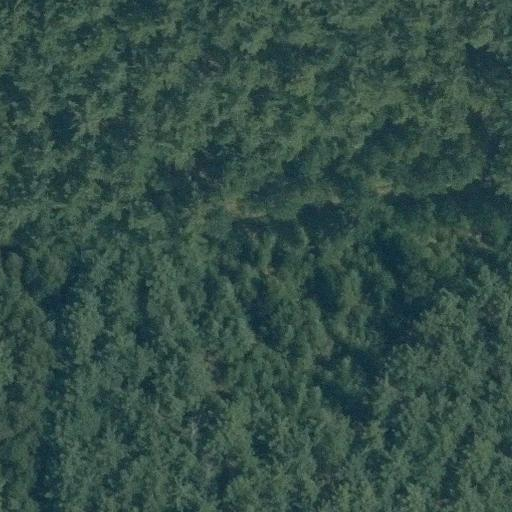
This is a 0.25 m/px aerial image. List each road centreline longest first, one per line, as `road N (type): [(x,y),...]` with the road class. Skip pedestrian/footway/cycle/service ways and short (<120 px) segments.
road 1 (track): [(511,163),(85,241)]
road 2 (track): [(85,241),(50,511)]
